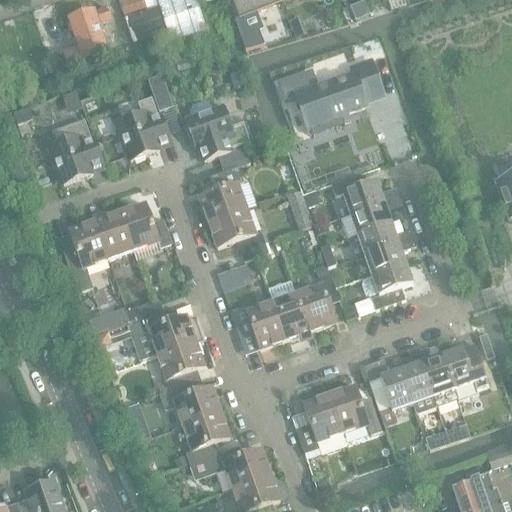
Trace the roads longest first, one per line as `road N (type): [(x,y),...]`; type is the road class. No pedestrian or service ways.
road 1 (residential): [(253,391),(231,372),(165,175),(25,225)]
road 2 (residential): [(253,391),(452,313),(402,169)]
road 3 (residential): [(110,511),(0,271)]
road 4 (residential): [(300,511),(253,391)]
